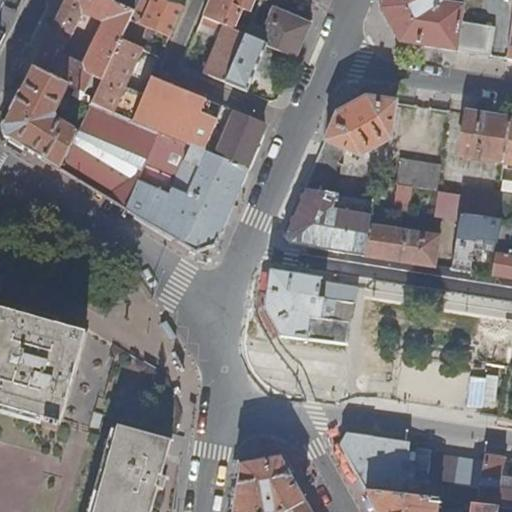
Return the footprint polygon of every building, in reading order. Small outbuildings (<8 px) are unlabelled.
[(122,40),(132,19),(135,12),(112,0),(68,0),(34,67),(84,94),(93,76),(103,80),(112,61),(122,40)] [(151,0),(140,0),(135,12),(132,19),(142,24),(151,0)] [(151,0),(142,24),(147,26),(170,36),(183,5),(171,0),(151,0)] [(211,0),(204,17),(227,27),(235,31),(240,20),(245,22),(250,12),(251,12),(256,0),(211,0)] [(441,0),(387,0),(384,10),(402,43),(491,57),(496,26),(462,21),(464,6),(444,3),(441,0)] [(265,30),(252,25),(247,36),(297,59),(312,24),(275,8),(265,30)] [(211,31),(222,36),(223,35),(224,36),(227,27),(204,17),(201,25),(195,39),(206,43),(211,31)] [(142,24),(132,19),(122,40),(138,47),(147,26),(142,24)] [(247,36),(241,34),(235,31),(227,27),(224,36),(223,35),(222,36),(205,74),(226,83),(243,43),(247,36)] [(262,58),(292,71),(297,59),(247,36),(243,43),(226,83),(231,85),(248,92),(262,58)] [(127,81),(142,48),(138,47),(122,40),(112,61),(103,80),(101,84),(95,96),(105,101),(103,108),(129,119),(134,119),(147,89),(127,81)] [(9,138),(61,170),(85,118),(94,99),(84,94),(34,67),(6,125),(9,138)] [(207,145),(224,107),(214,103),(153,76),(147,89),(134,119),(134,121),(129,119),(103,108),(105,101),(95,96),(94,99),(85,118),(61,170),(156,228),(170,195),(139,182),(147,164),(178,177),(191,145),(249,170),(262,138),(262,123),(229,109),(221,126),(227,128),(218,149),(207,145)] [(393,141),(398,103),(368,98),(338,115),(306,190),(327,193),(332,194),(344,166),(338,163),(344,150),(361,157),(393,141)] [(459,156),(503,163),(509,120),(466,114),(459,156)] [(511,164),(511,120),(509,120),(503,163),(511,164)] [(215,247),(249,170),(191,145),(178,177),(170,195),(156,228),(197,253),(215,247)] [(400,159),(396,184),(400,185),(404,186),(414,187),(438,191),(442,166),(400,159)] [(398,217),(409,218),(414,187),(404,186),(400,185),(396,212),(398,217)] [(466,189),(465,195),(462,214),(480,217),(493,219),(497,194),(466,189)] [(325,205),(327,193),(306,190),(286,235),(293,245),(364,256),(369,226),(373,200),(368,200),(366,211),(325,205)] [(435,217),(461,220),(462,214),(465,195),(439,191),(435,217)] [(511,196),(497,194),(493,219),(501,220),(511,221),(511,196)] [(453,270),(471,273),(480,217),(462,214),(461,220),(453,270)] [(407,232),(369,226),(364,256),(402,262),(407,232)] [(439,237),(407,232),(402,262),(435,267),(439,237)] [(511,244),(511,254),(497,252),(496,254),(493,276),(511,279),(511,244)] [(326,282),(326,280),(273,271),(267,309),(283,338),(308,340),(311,317),(334,321),(338,301),(319,298),(322,281),(326,282)] [(0,408),(63,426),(81,357),(85,338),(87,333),(0,307),(0,292),(5,276),(0,273),(0,408)] [(338,301),(334,321),(346,322),(348,308),(353,308),(354,303),(338,301)] [(511,311),(491,309),(487,348),(511,351),(511,311)] [(302,374),(331,377),(336,343),(308,340),(283,338),(302,374)] [(349,344),(336,343),(331,377),(339,378),(341,364),(353,365),(355,345),(349,344)] [(115,440),(95,511),(154,511),(175,437),(121,421),(115,440)] [(406,477),(411,444),(349,435),(342,447),(367,490),(419,498),(421,485),(427,485),(427,480),(406,477)] [(431,455),(433,447),(419,445),(416,468),(420,472),(428,473),(427,480),(441,482),(440,489),(480,495),(485,463),(431,455)] [(511,478),(503,477),(505,458),(486,455),(485,463),(480,495),(478,506),(500,509),(511,510),(511,478)] [(287,511),(305,502),(281,458),(243,466),(235,511),(287,511)] [(378,511),(500,511),(500,509),(478,506),(473,505),(471,511),(439,511),(441,501),(419,498),(367,490),(378,511)] [(311,511),(305,502),(287,511),(311,511)]
